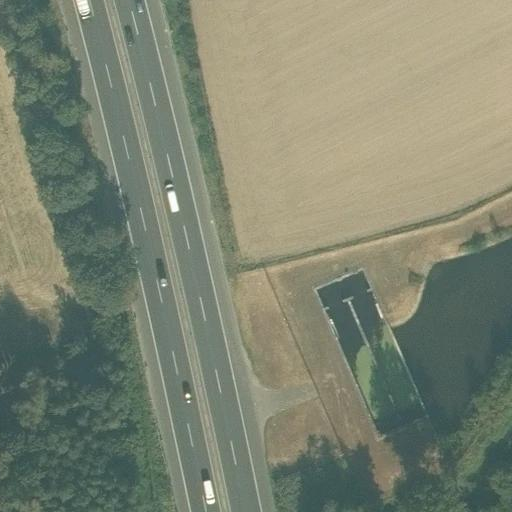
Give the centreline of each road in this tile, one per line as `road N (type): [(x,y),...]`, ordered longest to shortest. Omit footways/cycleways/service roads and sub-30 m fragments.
road 1 (motorway): [(243,511),(127,0)]
road 2 (motorway): [(86,0),(200,511)]
